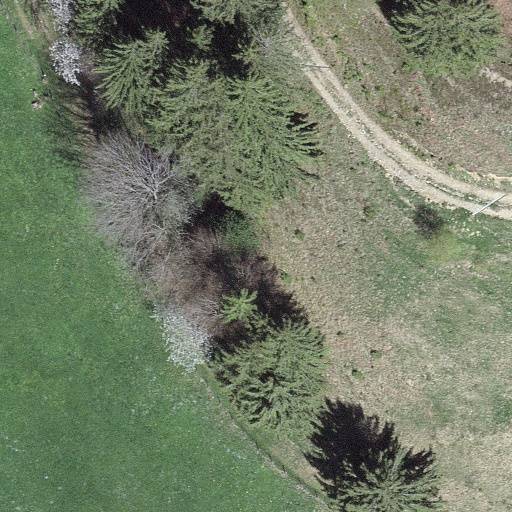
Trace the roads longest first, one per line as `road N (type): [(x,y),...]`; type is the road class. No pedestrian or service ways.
road 1 (track): [(18,0),(111,300),(253,446),(381,511)]
road 2 (track): [(511,195),(458,185),(396,157),(344,106),(275,0)]
